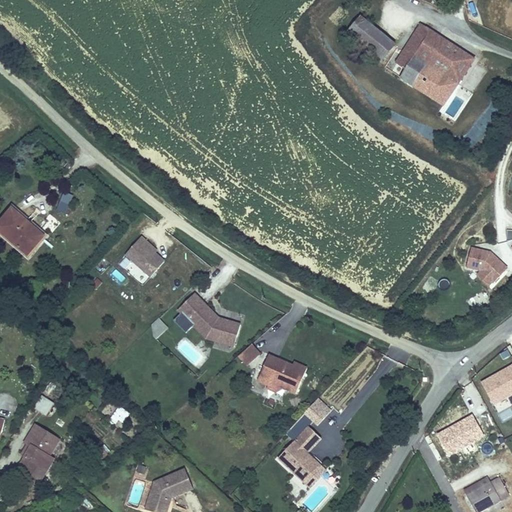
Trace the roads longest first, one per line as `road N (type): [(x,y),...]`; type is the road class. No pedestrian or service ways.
road 1 (unclassified): [(0,61),(219,249),(453,372)]
road 2 (residential): [(511,55),(403,1)]
